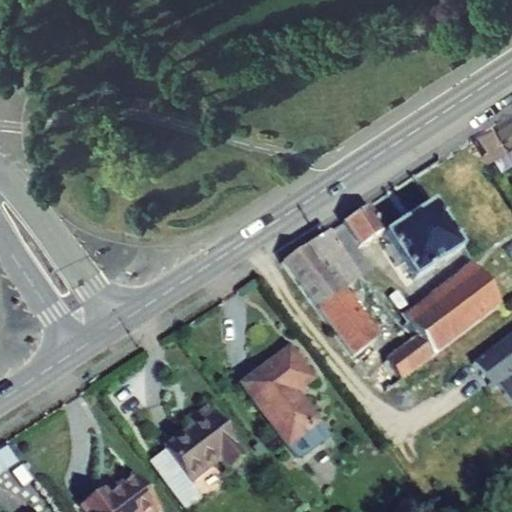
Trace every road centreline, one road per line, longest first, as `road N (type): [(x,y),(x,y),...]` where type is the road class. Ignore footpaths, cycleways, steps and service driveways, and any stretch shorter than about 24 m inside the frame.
road 1 (tertiary): [(116,325),(511,68)]
road 2 (residential): [(116,325),(38,210),(0,170)]
road 3 (residential): [(0,233),(74,352)]
